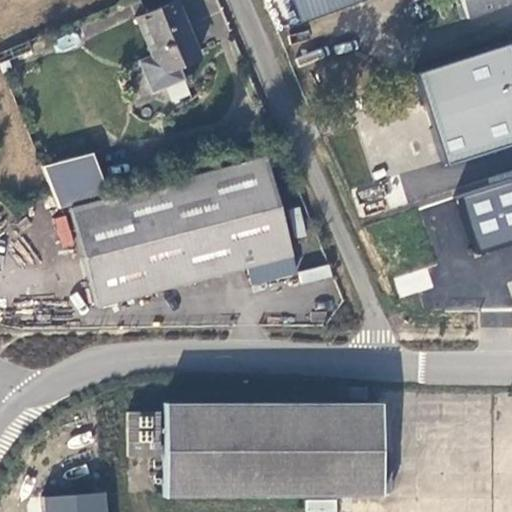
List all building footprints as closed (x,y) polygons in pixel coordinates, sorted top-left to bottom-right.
[(292,0),(300,22),(359,0),(292,0)] [(511,0),(459,0),(467,19),(511,1),(511,0)] [(177,65),(198,56),(175,1),(135,18),(151,55),(159,73),(177,65)] [(511,45),(418,72),(444,163),(511,144),(511,45)] [(177,65),(159,73),(151,55),(138,60),(151,92),(182,78),(177,65)] [(109,194),(92,152),(41,165),(59,208),(109,194)] [(265,157),(69,208),(95,306),(247,266),(251,285),(295,273),(265,157)] [(476,249),(511,240),(511,176),(461,188),(476,249)] [(301,280),(331,275),(329,267),(299,271),(301,280)] [(349,387),(350,399),(366,399),(366,387),(349,387)] [(161,403),(161,496),(379,496),(378,402),(161,403)] [(125,456),(156,456),(156,412),(125,412),(125,456)]
